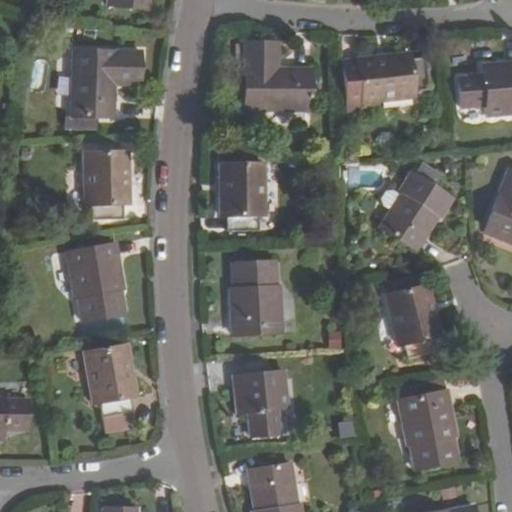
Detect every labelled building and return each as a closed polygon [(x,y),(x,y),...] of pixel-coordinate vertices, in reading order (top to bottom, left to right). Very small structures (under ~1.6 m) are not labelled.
[(108,0),(108,5),(150,10),(150,0),(108,0)] [(310,110),(310,70),(276,69),(268,69),(268,60),(276,60),(276,43),(244,42),(244,109),(310,110)] [(95,117),(112,117),(112,84),(112,75),(121,76),(121,84),(138,85),(139,52),(72,50),(70,117),(65,117),(64,128),(95,129),(95,117)] [(424,58),(408,60),(407,54),(357,60),(362,103),(413,97),(412,93),(428,91),(424,58)] [(276,60),(268,60),(268,69),(276,69),(276,60)] [(485,115),(511,112),(511,62),(481,66),(482,76),(457,78),(459,108),(485,106),(485,115)] [(121,76),(112,75),(112,84),(121,84),(121,76)] [(128,204),(126,152),(83,153),(85,205),(89,205),(90,221),(123,219),(123,204),(128,204)] [(378,227),(415,251),(423,238),(418,235),(432,212),(438,215),(440,217),(451,200),(436,190),(445,178),(421,162),(413,175),(410,173),(399,191),(401,192),(399,195),(389,211),(378,227)] [(263,216),(262,165),(220,165),(220,216),(225,216),(225,231),(257,231),(257,215),(263,216)] [(483,232),(511,243),(511,172),(508,171),(483,232)] [(382,206),(389,211),(399,195),(393,191),(385,191),(380,200),(382,206)] [(438,215),(432,212),(418,235),(423,238),(438,215)] [(81,322),(123,315),(118,290),(117,282),(121,281),(114,243),(65,251),(74,298),(77,297),(81,322)] [(274,261),(232,263),(233,288),(233,295),(229,295),(231,334),(281,332),(278,286),(275,287),(274,261)] [(426,285),(423,285),(421,274),(385,282),(389,294),(385,295),(398,346),(402,345),(406,359),(438,351),(434,336),(439,335),(426,285)] [(133,412),(130,397),(135,396),(125,345),(84,352),(92,403),(97,403),(100,418),(133,412)] [(282,371),(232,376),(236,414),(246,413),(249,437),(278,434),(276,409),(286,408),(282,371)] [(442,379),(432,381),(434,392),(444,390),(442,379)] [(414,469),(456,461),(451,437),(449,429),(454,428),(446,389),(444,390),(434,392),(432,381),(397,388),(399,399),(397,399),(406,446),(410,446),(414,469)] [(1,430),(26,430),(27,400),(1,399),(1,389),(0,388),(0,439),(0,440),(1,430)] [(248,487),(255,486),(259,511),(256,511),(300,511),(300,505),(296,505),(290,464),(246,471),(248,487)] [(255,486),(248,487),(252,511),(256,511),(259,511),(255,486)]
